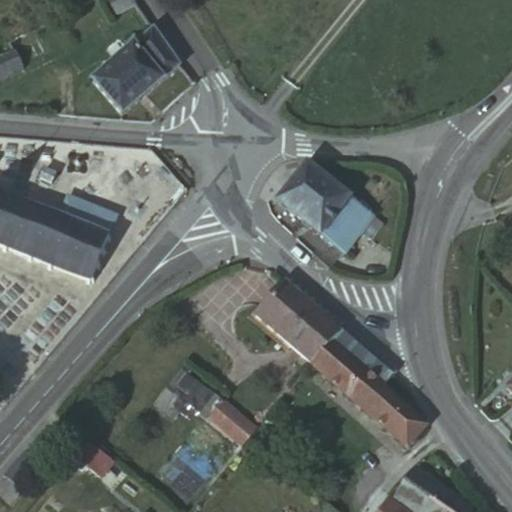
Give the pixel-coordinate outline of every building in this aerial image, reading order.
[(122,14),(112,0),(93,0),(88,3),(99,26),(122,14)] [(170,66),(143,34),(133,42),(128,35),(113,47),(120,55),(86,83),(113,114),(170,66)] [(0,85),(21,74),(10,52),(0,57),(0,85)] [(304,155),(272,194),(348,255),(378,213),(304,155)] [(93,236),(101,216),(56,198),(49,221),(40,218),(41,213),(32,211),(32,215),(13,208),(15,203),(7,201),(5,205),(0,203),(0,251),(14,258),(13,262),(20,265),(22,260),(34,266),(32,270),(41,273),(42,268),(72,280),(72,285),(82,283),(83,279),(79,276),(81,270),(86,271),(88,267),(83,264),(86,257),(91,259),(93,253),(89,251),(93,243),(97,244),(98,238),(93,236)] [(324,342),(268,295),(242,329),(297,376),(324,342)] [(324,342),(297,376),(391,455),(403,439),(405,435),(364,400),(376,385),(324,342)] [(187,374),(166,404),(194,424),(215,394),(187,374)] [(511,380),(492,401),(511,419),(511,380)] [(241,450),(259,429),(224,399),(206,420),(241,450)] [(313,429),(304,429),(302,434),(302,445),(305,448),(321,447),(320,440),(318,434),(313,429)] [(5,457),(0,463),(0,491),(19,469),(5,457)] [(384,511),(419,511),(429,498),(404,480),(385,511),(384,511)] [(449,511),(429,498),(419,511),(449,511)]
